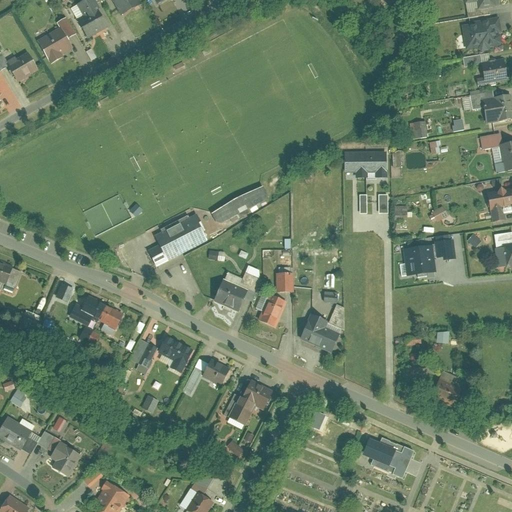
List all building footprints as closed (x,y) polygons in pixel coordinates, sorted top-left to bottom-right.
[(102,1),(101,0),(88,0),(89,0),(69,12),(85,40),(107,27),(94,5),(102,1)] [(101,0),(102,1),(103,0),(109,0),(120,19),(141,8),(136,0),(101,0)] [(494,0),(464,0),(466,7),(478,5),(479,11),(496,8),(494,0)] [(472,25),(459,27),(463,53),(478,51),(479,54),(487,53),(487,51),(501,49),(499,36),(501,36),(499,19),(472,23),(472,25)] [(58,33),(37,45),(51,69),(61,63),(60,61),(72,54),(67,45),(76,40),(66,23),(56,29),(58,33)] [(209,49),(201,53),(204,57),(211,53),(209,49)] [(91,53),(85,56),(90,64),(96,61),(91,53)] [(26,55),(8,66),(19,86),(38,75),(26,55)] [(504,64),(480,68),(483,87),(507,84),(504,64)] [(172,67),(164,70),(167,75),(174,71),(172,67)] [(496,108),(482,110),(485,130),(511,125),(511,104),(511,99),(495,101),(496,108)] [(460,120),(450,121),(451,132),(461,131),(460,120)] [(422,142),(420,126),(399,129),(401,144),(422,142)] [(500,136),(477,140),(479,153),(499,150),(498,148),(501,147),(500,136)] [(437,142),(428,142),(429,155),(438,154),(437,142)] [(511,145),(501,147),(498,148),(499,150),(503,178),(511,176),(511,145)] [(386,152),(343,153),(344,181),(386,180),(386,152)] [(391,154),(392,171),(401,170),(400,153),(391,154)] [(262,186),(211,215),(215,222),(221,223),(234,215),(240,216),(249,211),(250,206),(264,198),(266,193),(262,186)] [(511,191),(485,195),(487,215),(489,215),(491,225),(504,224),(503,212),(511,210),(511,191)] [(388,195),(379,195),(379,214),(388,214),(388,195)] [(407,219),(407,206),(394,207),(395,220),(407,219)] [(443,207),(431,213),(435,223),(448,217),(443,207)] [(143,252),(152,269),(210,239),(197,214),(154,236),(158,244),(143,252)] [(473,235),(466,241),(473,248),(479,242),(473,235)] [(494,252),(501,252),(501,249),(511,247),(510,238),(493,240),(494,252)] [(453,244),(434,246),(436,261),(455,259),(453,244)] [(511,247),(501,249),(501,252),(505,274),(511,272),(511,247)] [(431,248),(402,252),(406,281),(435,277),(431,248)] [(224,256),(216,256),(215,266),(223,266),(224,256)] [(13,269),(0,264),(0,287),(5,290),(13,269)] [(246,270),(243,278),(258,285),(258,275),(246,270)] [(325,275),(325,288),(337,288),(337,275),(325,275)] [(225,278),(222,286),(238,292),(241,284),(225,278)] [(243,278),(241,284),(238,292),(245,295),(255,299),(261,286),(260,285),(258,285),(243,278)] [(292,279),(274,279),(274,299),(292,298),(292,279)] [(64,282),(57,296),(71,303),(78,289),(64,282)] [(222,286),(220,285),(211,308),(235,318),(245,295),(238,292),(222,286)] [(105,304),(83,294),(77,308),(98,318),(105,304)] [(285,306),(267,298),(256,326),(274,333),(285,306)] [(335,304),(329,320),(326,326),(339,331),(340,329),(343,331),(342,307),(335,304)] [(126,313),(108,305),(101,318),(119,327),(126,313)] [(329,320),(307,312),(297,339),(331,352),(339,331),(326,326),(329,320)] [(444,344),(444,333),(431,333),(431,344),(444,344)] [(420,334),(405,335),(406,345),(421,345),(420,334)] [(152,343),(141,339),(132,361),(141,364),(138,371),(148,375),(162,340),(154,337),(152,343)] [(191,351),(166,341),(160,354),(176,360),(172,369),(182,373),(191,351)] [(230,368),(211,358),(202,377),(221,386),(230,368)] [(414,365),(403,365),(402,397),(413,397),(414,365)] [(461,379),(441,371),(438,379),(435,377),(427,395),(450,404),(461,379)] [(274,390),(247,376),(228,415),(245,423),(254,404),(265,409),(274,390)] [(14,402),(24,407),(32,394),(23,388),(14,402)] [(149,395),(143,407),(155,413),(161,401),(149,395)] [(56,429),(63,433),(70,420),(63,416),(56,429)] [(30,431),(8,418),(0,431),(0,440),(19,451),(30,431)] [(254,435),(248,432),(245,439),(251,442),(254,435)] [(244,451),(232,439),(227,444),(239,456),(244,451)] [(83,454),(60,442),(50,459),(56,463),(52,470),(69,479),(83,454)] [(400,454),(369,442),(363,457),(394,470),(392,476),(403,480),(414,452),(403,447),(400,454)] [(89,490),(103,478),(96,469),(82,481),(89,490)] [(118,511),(128,495),(104,482),(88,510),(92,511),(118,511)] [(201,487),(193,482),(189,488),(194,491),(184,509),(189,511),(207,511),(213,503),(197,494),(201,487)] [(27,511),(7,500),(0,511),(27,511)]
